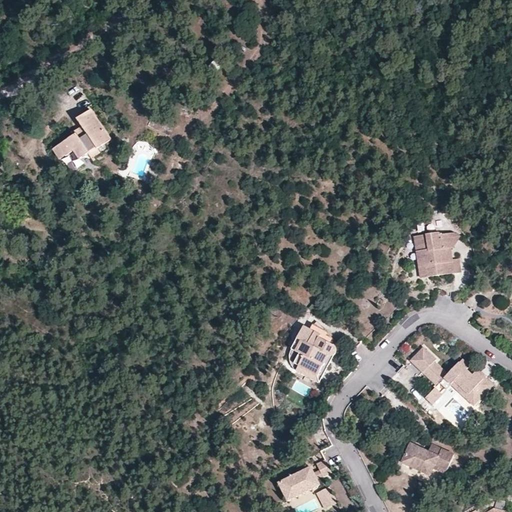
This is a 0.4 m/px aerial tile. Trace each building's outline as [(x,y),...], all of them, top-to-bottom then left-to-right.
[(81,140),(77,135),(54,151),(61,161),(74,153),(80,160),(89,154),(90,154),(89,152),(97,148),(98,149),(111,140),(92,111),(78,121),(82,127),(88,135),(81,140)] [(75,132),(77,135),(81,140),(88,135),(82,127),(75,132)] [(90,154),(89,154),(94,162),(97,161),(95,157),(101,154),(98,149),(97,148),(89,152),(90,154)] [(436,230),(424,232),(425,236),(417,238),(419,250),(422,250),(426,274),(453,269),(451,257),(449,250),(445,251),(444,245),(448,244),(452,243),(458,233),(452,229),(437,232),(436,230)] [(425,236),(424,232),(412,234),(419,275),(426,274),(422,250),(419,250),(417,238),(425,236)] [(451,257),(453,269),(459,268),(457,256),(451,257)] [(303,327),(297,339),(302,342),(297,352),(304,356),(299,366),(318,376),(329,356),(331,356),(333,356),(334,356),(336,355),(337,353),(337,351),(337,349),(335,347),(329,343),(319,338),(321,334),(320,335),(303,327)] [(331,339),(321,334),(319,338),(329,343),(331,339)] [(302,342),(297,339),(292,347),(291,353),(290,357),(291,362),(294,368),(297,371),(320,383),(334,356),(333,356),(331,356),(329,356),(318,376),(299,366),(304,356),(297,352),(302,342)] [(438,359),(425,346),(411,359),(425,372),(437,361),(438,359)] [(496,386),(488,378),(480,370),(476,373),(470,367),(472,366),(466,359),(450,374),(437,361),(425,372),(438,386),(447,378),(454,384),(458,380),(471,394),(467,397),(476,405),(496,386)] [(480,370),(488,378),(490,376),(483,367),(480,370)] [(434,404),(454,384),(447,378),(438,386),(427,397),(434,404)] [(454,384),(467,397),(471,394),(458,380),(454,384)] [(438,456),(428,451),(411,443),(403,461),(429,474),(433,467),(435,465),(447,470),(455,453),(442,448),(438,456)] [(432,443),(428,451),(438,456),(442,448),(432,443)] [(317,465),(320,473),(322,477),(331,473),(326,461),(317,465)] [(435,465),(433,467),(445,473),(447,470),(435,465)] [(317,480),(315,476),(312,468),(280,484),(288,502),(320,486),(317,480)]
